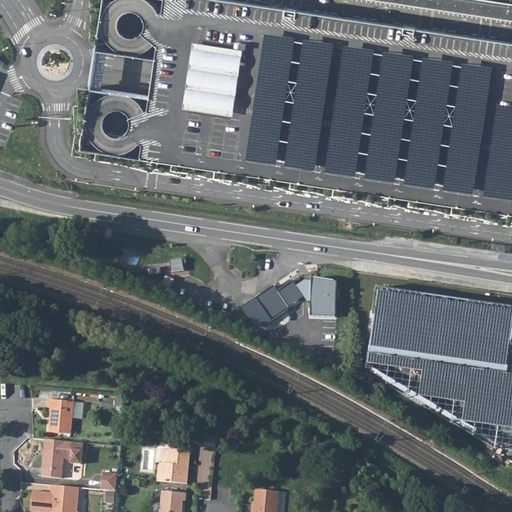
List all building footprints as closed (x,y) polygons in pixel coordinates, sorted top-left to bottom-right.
[(101,0),(95,48),(156,59),(154,76),(151,96),(89,87),(81,143),(143,152),(142,159),(153,160),(154,155),(261,170),(260,176),(272,178),(273,172),(380,188),(379,194),(390,196),(391,191),(511,208),(511,36),(310,6),(265,0),(101,0)] [(312,277),(312,280),(312,301),(311,316),(336,317),(337,281),(312,277)] [(297,286),(303,295),(308,301),(312,301),(312,280),(306,280),(297,286)] [(281,311),(303,295),(297,286),(293,281),(278,290),(275,285),(257,298),(252,304),(254,307),(250,310),(261,325),(276,314),(281,311)] [(511,304),(376,286),(364,370),(511,457),(511,344),(511,333),(511,304)] [(75,418),(85,419),(86,395),(77,395),(75,418)] [(50,407),(48,430),(70,433),(73,401),(48,398),(47,406),(50,407)] [(42,474),(61,476),(63,456),(70,457),(70,461),(82,462),(84,441),(45,437),(42,474)] [(188,483),(191,447),(161,443),(157,480),(188,483)] [(116,489),(117,476),(118,472),(103,471),(101,488),(116,489)] [(76,511),(79,486),(52,483),(51,491),(33,489),(31,509),(47,511),(49,509),(51,511),(50,511),(77,511),(76,511)] [(277,511),(279,491),(258,489),(255,511),(277,511)] [(182,511),(183,499),(186,499),(186,493),(163,490),(160,511),(182,511)]
